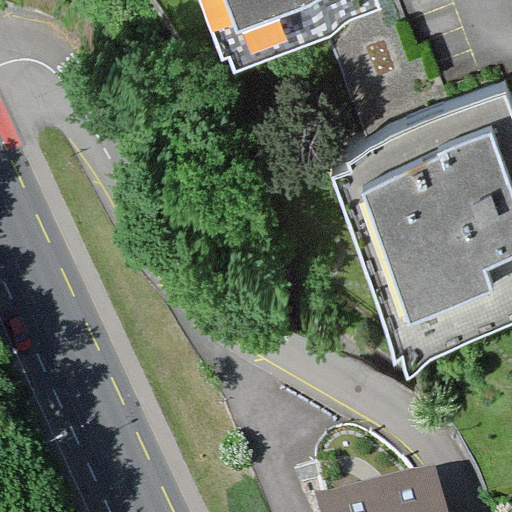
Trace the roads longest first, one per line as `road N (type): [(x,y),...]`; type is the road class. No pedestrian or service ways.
road 1 (residential): [(0,70),(37,66),(58,79),(190,281),(404,407),(439,442),(469,511)]
road 2 (secondary): [(0,217),(133,511)]
